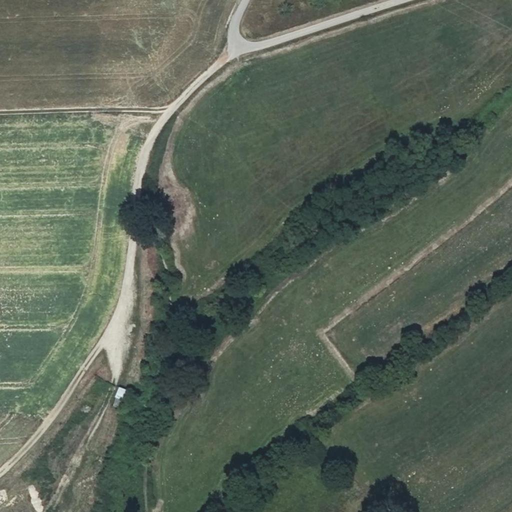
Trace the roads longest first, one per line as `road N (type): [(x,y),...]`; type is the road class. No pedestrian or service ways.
road 1 (track): [(0,468),(53,406),(109,318),(136,188)]
road 2 (unclassified): [(392,0),(239,50),(234,26),(245,0)]
road 3 (track): [(136,188),(158,122),(194,78),(239,50)]
